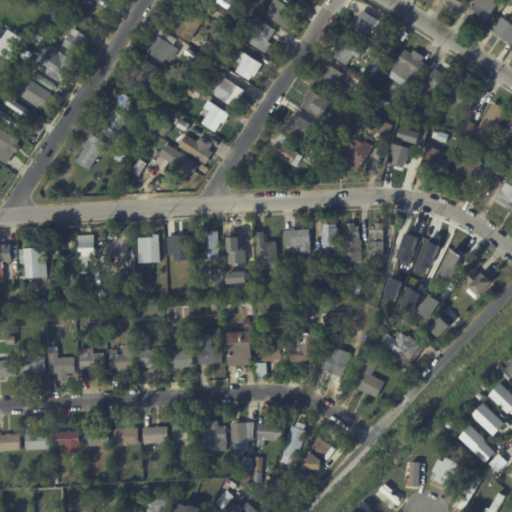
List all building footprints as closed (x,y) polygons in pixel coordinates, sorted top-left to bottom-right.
[(198,0),(193,9),(180,1),(180,0),(198,0)] [(246,0),(252,0),(254,1),(250,8),(244,4),(246,0)] [(277,0),(283,4),(297,13),(286,30),(267,17),(271,10),(269,9),(275,0),(277,0)] [(468,0),(463,8),(460,12),(441,0),(468,0)] [(503,0),(485,29),(466,17),(475,3),(470,0),(503,0)] [(511,46),(493,33),(502,19),(507,22),(511,14),(511,12),(507,10),(511,1),(511,46)] [(224,22),(214,17),(220,8),(229,13),(224,22)] [(260,18),(256,25),(252,22),(253,21),(246,16),(249,11),(260,18)] [(375,19),(385,26),(372,46),(350,33),(363,12),(375,19)] [(190,14),(204,22),(191,43),(177,35),(189,13),(190,14)] [(43,23),(47,17),(52,20),(48,27),(43,23)] [(277,31),(270,42),(273,44),(267,53),(249,41),(263,21),(277,31)] [(42,25),(46,28),(43,34),(38,31),(42,25)] [(3,38),(0,36),(0,53),(11,59),(22,37),(7,29),(3,38)] [(75,30),(88,38),(78,56),(63,46),(73,29),(75,30)] [(164,32),(177,40),(173,47),(180,51),(174,60),(168,57),(164,63),(147,53),(147,52),(145,50),(151,40),(154,42),(161,30),(164,32)] [(35,32),(42,37),(37,43),(30,39),(35,32)] [(235,40),(230,49),(218,42),(223,33),(235,40)] [(18,39),(25,43),(22,47),(16,43),(18,39)] [(354,47),(363,53),(359,60),(354,57),(347,67),(334,58),(345,41),(354,47)] [(200,52),(205,43),(212,47),(206,56),(200,52)] [(52,47),(73,61),(66,71),(70,73),(63,83),(59,81),(58,83),(37,70),(38,69),(32,65),(42,51),(47,55),(52,47)] [(191,51),(200,57),(196,63),(185,56),(189,49),(191,51)] [(391,51),(397,55),(394,60),(388,56),(391,51)] [(422,56),(425,58),(423,62),(427,65),(414,86),(413,85),(409,91),(389,78),(406,51),(414,57),(417,53),(422,56)] [(245,55),(263,66),(256,78),(253,76),(250,82),(236,73),(243,62),(239,60),(243,54),(245,55)] [(155,66),(163,71),(152,90),(132,77),(135,73),(131,71),(136,65),(139,67),(143,59),(155,66)] [(219,67),(216,72),(203,64),(206,59),(219,67)] [(31,70),(26,80),(12,72),(18,62),(31,70)] [(343,80),(342,81),(337,78),(329,90),(318,83),(323,75),(321,74),(324,70),(326,71),(329,66),(345,76),(343,80)] [(441,68),(453,76),(442,92),(428,83),(438,66),(441,68)] [(36,73),(55,85),(52,91),(32,78),(35,73),(36,73)] [(245,93),(235,109),(212,94),(223,77),(246,92),(245,93)] [(50,93),(52,94),(51,96),(54,99),(46,111),(43,108),(42,111),(21,97),(24,93),(23,92),(26,87),(24,86),(29,79),(50,93)] [(362,81),(374,89),(367,100),(354,92),(361,81),(362,81)] [(454,83),(479,98),(470,111),(460,105),(453,101),(446,96),(454,83)] [(194,89),(195,89),(192,94),(184,89),(187,84),(194,89)] [(10,95),(4,103),(0,100),(0,92),(2,90),(10,95)] [(327,101),(331,104),(326,112),(334,116),(328,125),(302,108),(307,101),(304,100),(310,91),(327,101)] [(128,97),(131,99),(128,103),(134,106),(129,114),(118,108),(117,110),(111,106),(117,96),(119,97),(121,93),(128,97)] [(3,102),(25,117),(30,110),(8,95),(3,102)] [(381,99),(391,104),(389,110),(378,105),(381,99)] [(214,103),(230,115),(216,134),(196,119),(210,100),(214,103)] [(495,103),(510,113),(495,137),(479,127),(495,103)] [(113,110),(133,123),(128,131),(134,134),(126,147),(118,142),(117,144),(97,131),(101,125),(98,123),(103,115),(105,116),(110,108),(113,110)] [(0,117),(10,124),(14,118),(0,109),(0,117)] [(300,142),(286,133),(292,125),(289,123),(295,114),(314,126),(312,131),(308,128),(300,142)] [(375,125),(370,134),(361,129),(367,120),(375,125)] [(181,121),(191,126),(187,133),(177,128),(181,121)] [(394,126),(389,139),(375,134),(379,121),(394,126)] [(470,122),(479,128),(472,140),(462,133),(469,121),(470,122)] [(20,148),(17,155),(15,154),(8,167),(0,161),(0,129),(13,137),(12,137),(20,142),(18,145),(21,147),(20,148)] [(201,138),(212,145),(207,153),(206,152),(200,161),(180,148),(190,131),(201,138)] [(440,132),(450,136),(447,144),(437,140),(440,132)] [(284,137),(290,141),(286,146),(304,158),(297,169),(272,154),(275,148),(273,147),(281,135),(284,137)] [(93,136),(106,145),(90,172),(76,163),(85,150),(84,149),(92,136),(93,136)] [(365,163),(360,171),(351,166),(349,169),(335,160),(348,139),(355,143),(356,139),(357,140),(359,138),(375,148),(365,163)] [(174,166),(170,164),(164,172),(154,166),(168,145),(199,166),(195,172),(193,171),(189,177),(174,166)] [(431,173),(423,170),(430,148),(445,152),(442,161),(452,163),(448,178),(431,173)] [(398,156),(404,158),(404,156),(408,157),(408,158),(411,159),(407,174),(396,170),(395,172),(387,170),(391,154),(398,156)] [(479,164),(468,191),(460,188),(462,184),(452,180),(462,156),(480,163),(479,164)] [(131,171),(140,176),(145,168),(148,170),(151,165),(139,158),(131,171)] [(492,170),(492,172),(485,167),(490,158),(497,162),(492,170)] [(511,214),(506,210),(508,207),(497,200),(511,177),(511,214)] [(407,223),(412,224),(412,229),(414,229),(412,249),(403,248),(403,251),(398,250),(402,222),(407,223)] [(362,240),(363,245),(361,245),(363,261),(347,262),(344,229),(348,228),(347,224),(356,223),(356,227),(359,226),(361,240),(362,240)] [(385,227),(384,257),(370,257),(370,226),(375,226),(375,223),(385,223),(385,227)] [(340,256),(325,257),(323,229),(324,228),(324,225),(337,224),(337,228),(338,228),(340,256)] [(296,229),(296,230),(310,229),(311,253),(301,254),(301,245),(286,246),(285,231),(291,231),(291,228),(296,227),(296,229)] [(242,229),(248,229),(248,253),(235,254),(235,263),(226,264),(225,233),(228,233),(228,229),(235,228),(235,232),(239,232),(239,229),(242,229)] [(425,270),(424,270),(423,273),(413,270),(429,229),(438,233),(436,237),(442,240),(438,250),(440,250),(436,259),(434,258),(429,271),(425,270)] [(220,247),(220,259),(202,259),(202,245),(198,245),(198,234),(212,234),(212,231),(219,231),(220,247)] [(268,241),(276,241),(278,268),(259,269),(257,232),(265,232),(266,241),(268,241)] [(160,246),(161,262),(139,263),(138,238),(153,237),(153,235),(160,234),(160,246)] [(95,241),(97,259),(81,260),(79,236),(95,235),(95,241)] [(191,260),(175,261),(175,254),(169,255),(168,236),(189,235),(191,260)] [(12,261),(2,262),(3,280),(0,280),(0,244),(11,244),(12,261)] [(459,248),(466,251),(459,263),(463,265),(459,273),(443,264),(454,245),(459,248)] [(47,249),(48,278),(26,279),(25,263),(21,263),(20,249),(47,248),(47,249)] [(474,259),(474,260),(472,264),(465,260),(468,256),(474,259)] [(397,261),(398,261),(398,260),(404,261),(398,283),(386,280),(391,259),(397,261)] [(369,282),(371,268),(379,270),(378,283),(369,282)] [(483,271),(489,278),(492,275),(496,279),(481,296),(466,282),(479,268),(483,271)] [(210,286),(209,269),(224,269),(224,286),(210,286)] [(38,290),(29,292),(28,284),(37,283),(38,290)] [(121,302),(121,285),(135,284),(136,301),(121,302)] [(320,296),(331,296),(331,307),(321,307),(320,296)] [(132,318),(132,319),(125,319),(124,308),(132,307),(132,318)] [(65,309),(65,318),(56,318),(55,310),(65,309)] [(53,310),(54,318),(47,318),(46,311),(53,310)] [(441,338),(431,328),(442,317),(451,327),(441,338)] [(215,363),(215,364),(205,365),(205,363),(199,364),(198,348),(203,348),(202,334),(213,334),(213,330),(222,330),(224,363),(215,363)] [(411,335),(419,342),(418,344),(421,347),(412,359),(405,354),(403,356),(398,353),(395,358),(387,352),(391,347),(389,346),(390,346),(383,340),(388,333),(394,338),(400,330),(409,337),(411,335)] [(243,364),(230,365),(228,333),(250,331),(252,363),(243,364)] [(317,333),(315,364),(290,362),(292,331),(317,333)] [(266,336),(267,344),(281,344),(282,360),(274,360),(274,361),(264,362),(264,360),(257,361),(255,335),(266,335),(266,336)] [(7,345),(7,336),(15,336),(15,344),(7,345)] [(126,378),(124,378),(124,370),(111,371),(110,355),(124,354),(123,345),(134,345),(135,378),(126,378)] [(339,348),(353,354),(344,377),(321,367),(327,353),(332,355),(336,347),(339,348)] [(104,353),(105,369),(96,370),(96,371),(81,371),(80,354),(81,354),(80,348),(94,348),(94,353),(104,353)] [(156,366),(155,366),(156,367),(140,368),(139,351),(163,350),(164,366),(156,366)] [(74,358),(75,373),(51,375),(50,351),(59,351),(59,358),(74,357),(74,358)] [(176,371),(176,368),(169,368),(169,352),(193,351),(194,367),(185,367),(185,371),(176,371)] [(367,392),(353,384),(369,354),(380,360),(373,375),(386,382),(378,397),(367,392)] [(39,356),(45,356),(46,372),(21,374),(20,357),(34,356),(34,355),(37,355),(37,356),(39,356)] [(8,377),(0,377),(0,360),(16,360),(17,376),(8,377)] [(268,371),(268,376),(257,377),(256,363),(267,363),(268,371)] [(510,391),(511,392),(511,413),(511,412),(509,414),(490,396),(501,383),(510,391)] [(501,419),(506,424),(494,437),(473,416),(485,404),(501,419)] [(228,451),(214,452),(214,456),(204,457),(202,428),(210,427),(210,421),(219,421),(219,426),(227,426),(228,451)] [(249,441),(232,442),(231,424),(255,422),(253,441),(249,441)] [(299,422),(307,425),(305,430),(308,431),(298,460),(295,459),(292,466),(282,462),(284,455),(283,454),(293,426),(296,427),(298,422),(299,422)] [(447,426),(451,422),(455,427),(451,430),(447,426)] [(270,424),(275,424),(275,425),(284,426),(283,442),(266,441),(266,447),(258,447),(259,424),(265,424),(266,423),(270,424)] [(190,456),(188,456),(186,442),(174,443),(173,427),(197,425),(200,455),(190,456)] [(472,425),(487,439),(485,441),(497,453),(487,464),(460,438),(472,425)] [(113,446),(112,429),(124,429),(124,428),(128,427),(128,428),(137,428),(138,444),(113,446)] [(145,444),(144,428),(168,427),(169,443),(145,444)] [(86,446),(85,430),(109,429),(110,445),(86,446)] [(27,450),(26,434),(37,434),(37,432),(42,432),(42,433),(50,433),(51,449),(27,450)] [(80,445),(80,447),(76,447),(76,450),(71,450),(70,447),(64,448),(64,451),(56,451),(55,433),(79,432),(80,445)] [(0,451),(0,435),(7,435),(6,434),(11,433),(11,435),(21,434),(21,450),(0,451)] [(324,440),(333,446),(322,460),(321,470),(304,468),(305,459),(308,459),(309,457),(310,454),(311,454),(309,452),(320,437),(324,440)] [(234,452),(248,452),(248,441),(234,441),(234,452)] [(498,473),(508,462),(500,453),(489,464),(498,473)] [(260,457),(265,458),(263,472),(254,471),(256,457),(260,457)] [(246,458),(253,458),(252,470),(251,470),(250,483),(242,482),(243,458),(246,458)] [(458,472),(451,487),(436,480),(446,458),(462,465),(458,472)] [(420,465),(418,482),(411,481),(413,461),(420,462),(420,465)] [(254,483),(255,472),(263,473),(262,484),(254,483)] [(312,482),(296,499),(287,490),(303,473),(312,482)] [(467,507),(461,504),(477,475),(484,478),(467,507)] [(62,487),(61,478),(72,478),(73,486),(62,487)] [(223,488),(228,479),(233,481),(228,490),(223,488)] [(281,494),(272,490),(277,480),(286,485),(281,494)] [(389,487),(403,502),(398,507),(388,497),(381,503),(373,495),(375,493),(373,491),(378,486),(379,487),(384,482),(389,487)] [(105,495),(96,497),(95,489),(104,488),(105,495)] [(237,506),(241,510),(248,502),(258,511),(225,511),(216,503),(227,490),(235,497),(231,501),(237,506)] [(497,511),(489,511),(500,493),(506,497),(497,511)] [(199,502),(195,511),(178,511),(184,495),(199,501),(199,502)] [(143,511),(138,511),(137,501),(166,499),(166,511),(143,511)] [(370,508),(372,511),(364,511),(361,507),(367,503),(370,508)]
